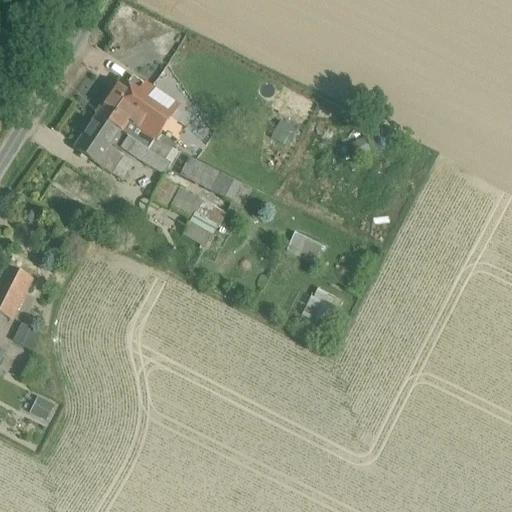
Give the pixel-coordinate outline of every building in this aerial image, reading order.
[(177,108),(133,78),(127,87),(119,82),(96,116),(97,117),(120,133),(121,132),(148,151),(177,108)] [(97,117),(74,150),(112,175),(123,158),(110,149),(120,133),(97,117)] [(178,154),(156,142),(150,153),(129,139),(122,149),(141,162),(165,176),(178,154)] [(188,158),(179,175),(225,198),(233,181),(188,158)] [(184,234),(203,245),(221,213),(162,179),(151,198),(191,220),(184,234)] [(287,252),(316,263),(323,246),(294,234),(287,252)] [(15,255),(8,268),(32,281),(39,267),(15,255)] [(8,268),(0,284),(0,315),(12,321),(32,281),(8,268)] [(301,316),(327,328),(341,300),(315,288),(301,316)] [(39,334),(22,326),(14,343),(31,351),(39,334)] [(31,412),(47,422),(56,406),(40,397),(31,412)]
